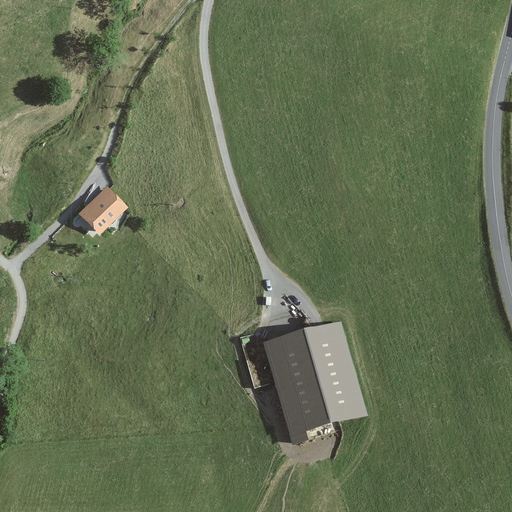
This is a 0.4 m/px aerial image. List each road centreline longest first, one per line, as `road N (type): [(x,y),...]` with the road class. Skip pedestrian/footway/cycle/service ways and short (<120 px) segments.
road 1 (track): [(193,0),(131,86),(83,195),(11,268)]
road 2 (track): [(282,289),(216,114),(207,0)]
road 3 (secondary): [(511,33),(492,141),(511,297)]
